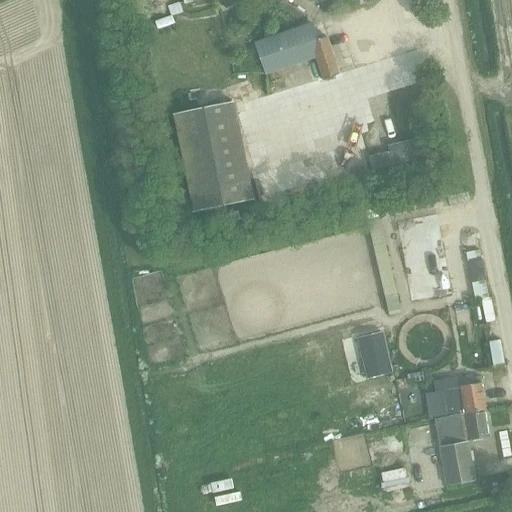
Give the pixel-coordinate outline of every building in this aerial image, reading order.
[(179,3),(167,7),(170,17),(182,13),(179,3)] [(311,25),(256,44),(266,74),(315,58),(313,53),(309,55),(306,45),(316,41),(311,25)] [(322,80),(339,74),(327,38),(316,41),(306,45),(309,55),(313,53),(315,58),(322,80)] [(255,201),(237,102),(173,114),(191,213),(255,201)] [(388,153),(369,158),(372,169),(391,165),(421,158),(418,146),(388,153)] [(437,215),(397,223),(406,274),(407,274),(412,303),(451,295),(440,234),(437,216),(437,215)] [(382,333),(358,338),(368,379),(391,373),(382,333)] [(459,379),(434,384),(435,392),(444,391),(449,417),(485,411),(480,383),(473,385),(472,377),(459,379)] [(403,380),(395,382),(397,390),(406,388),(403,380)] [(449,417),(435,419),(440,447),(447,486),(475,481),(467,442),(489,438),(485,411),(449,417)]
